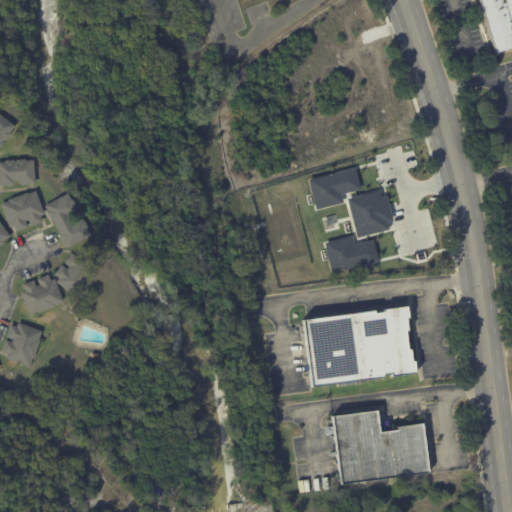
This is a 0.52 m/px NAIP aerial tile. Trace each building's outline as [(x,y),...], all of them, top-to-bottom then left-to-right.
[(511,0),(511,48),(495,54),(478,0),(511,0)] [(0,114),(15,126),(9,133),(10,134),(5,141),(4,140),(2,142),(4,143),(0,147),(0,114)] [(34,184),(19,184),(19,181),(13,181),(13,185),(0,185),(0,162),(5,162),(4,160),(13,160),(13,161),(16,161),(16,159),(25,159),(25,160),(33,160),(34,184)] [(315,208),(308,178),(355,167),(360,189),(341,194),(343,202),(315,208)] [(39,203),(44,214),(39,216),(42,222),(30,227),(28,220),(25,221),(27,227),(15,232),(13,226),(9,227),(0,204),(8,201),(8,200),(26,192),(27,194),(35,190),(39,203)] [(345,198),(356,237),(388,228),(387,222),(393,220),(386,195),(380,197),(378,190),(345,198)] [(67,246),(52,220),(51,221),(46,211),(47,210),(44,205),(67,193),(82,220),(83,219),(88,227),(87,228),(90,235),(67,247),(67,246)] [(0,223),(10,237),(4,241),(4,242),(0,245),(0,223)] [(324,242),(351,235),(353,244),(373,239),(378,260),(331,272),(324,242)] [(98,270),(92,276),(93,277),(80,293),(79,292),(74,298),(55,282),(58,279),(53,275),(61,265),(66,269),(69,266),(64,262),(71,253),(76,257),(80,254),(98,270)] [(57,286),(63,302),(55,305),(55,306),(37,314),(36,312),(29,315),(20,292),(24,291),(22,284),(33,280),(36,286),(39,285),(37,279),(48,275),(50,281),(54,279),(57,286)] [(408,307),(410,319),(407,320),(409,332),(406,332),(409,350),(411,350),(413,362),(415,362),(416,375),(391,378),(391,376),(383,377),(383,379),(311,389),(310,386),(307,387),(306,377),(309,377),(302,321),(375,311),(375,313),(383,312),(383,310),(408,307)] [(7,354),(1,352),(5,340),(11,342),(12,339),(4,337),(9,324),(16,327),(18,323),(42,331),(39,339),(40,340),(33,359),(32,359),(29,367),(6,358),(7,354)] [(341,487),(334,434),(327,435),(326,428),(333,427),(332,417),(378,411),(379,422),(391,421),(393,432),(398,431),(398,428),(423,424),(430,475),(341,487)] [(333,507),(323,509),(321,497),(331,495),(333,507)]
